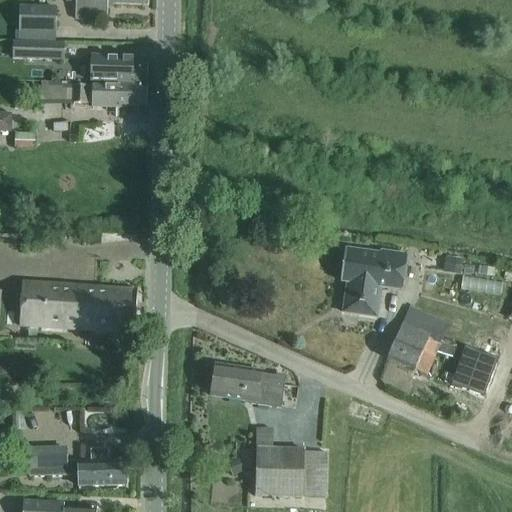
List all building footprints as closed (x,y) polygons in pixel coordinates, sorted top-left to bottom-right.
[(77,0),(77,19),(107,20),(107,5),(149,6),(148,0),(77,0)] [(57,11),(21,10),(20,33),(57,34),(57,11)] [(12,43),(12,59),(64,60),(64,44),(12,43)] [(118,83),(148,85),(148,64),(129,63),(129,58),(92,57),(91,76),(118,77),(118,83)] [(148,85),(118,83),(117,93),(92,92),(91,108),(119,108),(119,107),(147,107),(148,85)] [(88,89),(76,89),(76,107),(88,108),(88,89)] [(0,114),(0,133),(11,134),(12,115),(0,114)] [(16,134),(15,148),(35,149),(36,135),(16,134)] [(380,255),(365,253),(345,250),(342,272),(349,273),(343,314),(377,318),(381,288),(402,291),(407,256),(380,252),(380,255)] [(446,259),(444,273),(460,276),(462,262),(446,259)] [(26,284),(23,326),(94,331),(94,333),(115,332),(134,333),(135,333),(138,291),(99,289),(26,284)] [(418,309),(412,325),(442,337),(448,320),(418,309)] [(427,377),(435,358),(440,346),(400,330),(387,360),(427,377)] [(452,385),(484,397),(497,359),(465,347),(452,385)] [(281,408),(283,398),(286,378),(260,375),(261,373),(216,366),(211,397),(281,408)] [(256,430),(255,497),(275,498),(303,499),(325,499),(326,453),(304,453),(304,451),(276,450),(276,431),(256,430)] [(66,450),(24,451),(25,469),(29,469),(29,479),(67,478),(77,478),(77,463),(79,463),(79,461),(66,461),(66,450)] [(79,463),(77,463),(77,478),(78,487),(92,486),(92,488),(107,488),(127,487),(126,462),(108,463),(108,451),(91,451),(91,463),(79,463)] [(236,463),(228,467),(233,479),(241,475),(236,463)] [(23,502),(23,511),(96,511),(97,510),(63,509),(64,504),(44,503),(23,502)]
